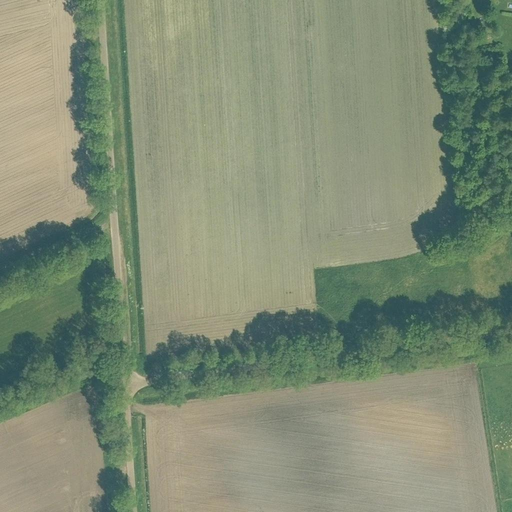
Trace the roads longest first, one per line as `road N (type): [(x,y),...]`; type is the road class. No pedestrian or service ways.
road 1 (unclassified): [(124,383),(511,331)]
road 2 (unclassified): [(124,383),(100,0)]
road 3 (unclassified): [(132,511),(124,383)]
